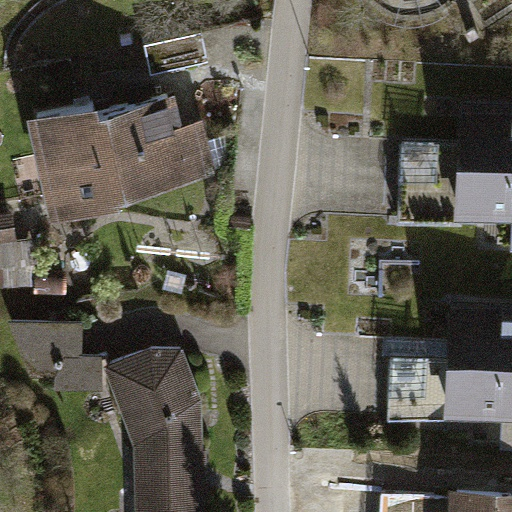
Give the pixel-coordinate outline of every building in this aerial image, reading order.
[(172,99),(41,127),(62,223),(227,188),(215,131),(181,139),(172,99)] [(511,111),(466,107),(455,224),(511,229),(511,111)] [(511,307),(455,303),(446,425),(511,429),(511,307)] [(24,313),(27,370),(91,366),(88,310),(24,313)] [(137,446),(140,511),(209,511),(208,422),(185,357),(112,374),(137,446)] [(511,511),(511,498),(454,495),(452,511),(511,511)]
